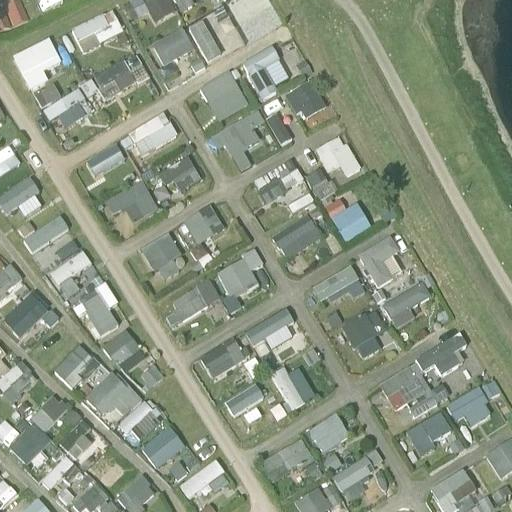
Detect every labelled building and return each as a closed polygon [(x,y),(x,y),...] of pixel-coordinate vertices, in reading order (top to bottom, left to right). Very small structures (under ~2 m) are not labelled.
[(54,0),(35,0),(41,13),(57,6),(54,0)] [(137,0),(129,0),(125,3),(135,19),(146,13),(137,0)] [(139,0),(152,23),(171,13),(164,0),(139,0)] [(170,0),(176,13),(190,6),(186,0),(170,0)] [(226,0),(225,1),(238,21),(265,3),(262,0),(226,0)] [(0,31),(26,22),(18,1),(0,7),(0,31)] [(186,21),(202,52),(230,37),(214,7),(186,21)] [(78,54),(121,35),(110,11),(67,30),(78,54)] [(147,42),(156,66),(190,53),(181,29),(147,42)] [(38,72),(57,64),(46,40),(7,57),(22,92),(42,83),(38,72)] [(274,93),(262,69),(277,61),(270,47),(237,63),(256,102),(274,93)] [(100,102),(146,78),(133,54),(88,78),(100,102)] [(213,123),(244,106),(226,73),(195,89),(213,123)] [(280,96),(296,123),(323,108),(306,80),(280,96)] [(30,100),(39,111),(56,98),(47,86),(30,100)] [(37,111),(43,122),(80,101),(73,90),(37,111)] [(220,147),(237,173),(247,166),(239,152),(255,142),(248,130),(260,122),(252,110),(207,139),(214,150),(220,147)] [(106,145),(113,156),(131,146),(138,158),(174,138),(161,114),(106,145)] [(323,174),(335,168),(342,179),(356,172),(338,136),(311,150),(323,174)] [(9,169),(16,165),(6,146),(0,149),(0,184),(2,187),(15,181),(9,169)] [(78,165),(83,174),(112,156),(106,147),(78,165)] [(91,184),(119,170),(114,159),(85,173),(91,184)] [(156,174),(162,186),(170,182),(175,192),(197,182),(186,159),(156,174)] [(250,183),(254,190),(284,173),(280,166),(250,183)] [(317,202),(332,193),(318,170),(303,178),(317,202)] [(282,191),(300,181),(294,171),(276,180),(282,191)] [(255,205),(281,197),(276,182),(251,190),(255,205)] [(0,197),(0,208),(7,219),(36,201),(25,183),(0,197)] [(106,217),(123,210),(127,223),(152,214),(141,184),(99,200),(106,217)] [(157,203),(174,195),(169,184),(152,193),(157,203)] [(291,213),(311,202),(306,194),(287,205),(291,213)] [(352,205),(344,210),(337,200),(322,209),(342,243),(367,229),(352,205)] [(372,206),(378,223),(392,219),(386,202),(372,206)] [(194,246),(221,228),(205,205),(179,223),(194,246)] [(56,217),(21,241),(29,253),(64,229),(56,217)] [(282,261),(319,238),(308,221),(271,244),(282,261)] [(165,234),(136,251),(149,273),(178,256),(165,234)] [(188,254),(201,268),(210,259),(197,246),(188,254)] [(232,297),(252,285),(245,272),(260,263),(253,250),(210,275),(231,312),(238,308),(232,297)] [(45,274),(62,300),(74,292),(65,280),(87,266),(78,252),(45,274)] [(159,282),(175,271),(170,263),(153,274),(159,282)] [(0,301),(4,298),(2,296),(19,280),(3,264),(0,266),(0,301)] [(260,267),(247,271),(252,284),(265,280),(260,267)] [(350,269),(306,287),(311,301),(355,283),(350,269)] [(103,310),(112,306),(99,277),(82,284),(89,299),(78,304),(94,339),(112,330),(103,310)] [(207,281),(169,298),(175,312),(162,318),(165,326),(217,304),(207,281)] [(406,310),(427,298),(418,282),(377,307),(391,330),(411,319),(406,310)] [(341,288),(346,300),(360,295),(356,283),(341,288)] [(0,326),(15,341),(42,314),(23,296),(0,319),(0,326)] [(274,309),(248,324),(260,346),(287,331),(274,309)] [(338,327),(354,362),(378,351),(362,316),(338,327)] [(120,376),(142,358),(120,331),(98,349),(120,376)] [(455,337),(373,384),(389,413),(425,392),(415,376),(429,368),(435,378),(454,367),(447,355),(461,347),(455,337)] [(208,382),(241,361),(228,341),(195,362),(208,382)] [(68,390),(93,363),(74,345),(49,372),(68,390)] [(136,374),(145,389),(162,378),(152,363),(136,374)] [(0,391),(20,376),(13,366),(0,376),(0,391)] [(279,368),(266,376),(288,412),(311,398),(294,370),(284,376),(279,368)] [(105,372),(80,399),(97,416),(102,411),(114,423),(135,400),(105,372)] [(476,388),(484,402),(499,393),(491,379),(476,388)] [(259,380),(218,407),(231,427),(272,401),(259,380)] [(451,423),(461,418),(467,428),(488,416),(472,389),(442,407),(451,423)] [(27,422),(43,434),(63,406),(47,395),(27,422)] [(261,428),(283,418),(276,403),(254,413),(261,428)] [(114,426),(132,445),(156,424),(137,404),(114,426)] [(321,455),(349,433),(333,412),(305,433),(321,455)] [(437,413),(400,434),(415,459),(431,450),(427,444),(448,432),(437,413)] [(0,443),(2,446),(15,434),(0,418),(0,443)] [(78,436),(87,429),(81,422),(56,441),(71,460),(87,447),(78,436)] [(4,451),(22,467),(45,442),(26,425),(4,451)] [(136,453),(153,471),(181,445),(164,427),(136,453)] [(511,444),(508,438),(480,456),(496,481),(511,470),(511,444)] [(266,483),(311,462),(301,441),(256,462),(266,483)] [(26,462),(33,470),(45,461),(37,452),(26,462)] [(369,473),(367,468),(379,463),(374,453),(329,474),(342,502),(361,493),(355,480),(369,473)] [(60,458),(38,482),(48,491),(70,466),(60,458)] [(211,494),(225,484),(210,462),(174,487),(183,500),(205,485),(211,494)] [(436,511),(456,511),(468,506),(463,497),(474,490),(463,469),(424,490),(436,511)] [(0,506),(18,490),(2,473),(0,475),(0,506)] [(138,476),(111,498),(122,511),(132,511),(153,495),(138,476)] [(95,484),(66,501),(72,511),(106,511),(110,510),(95,484)] [(318,511),(317,509),(323,507),(318,491),(292,499),(296,511),(318,511)] [(42,511),(33,500),(17,511),(42,511)]
